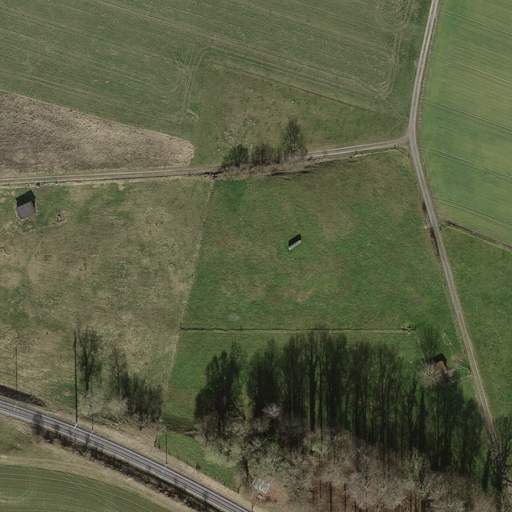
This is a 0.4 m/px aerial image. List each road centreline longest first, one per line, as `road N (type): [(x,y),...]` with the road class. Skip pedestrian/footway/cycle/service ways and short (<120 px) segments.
road 1 (track): [(437,0),(412,143),(511,487)]
road 2 (track): [(412,143),(208,170),(0,183)]
road 3 (track): [(0,459),(102,474),(181,511)]
